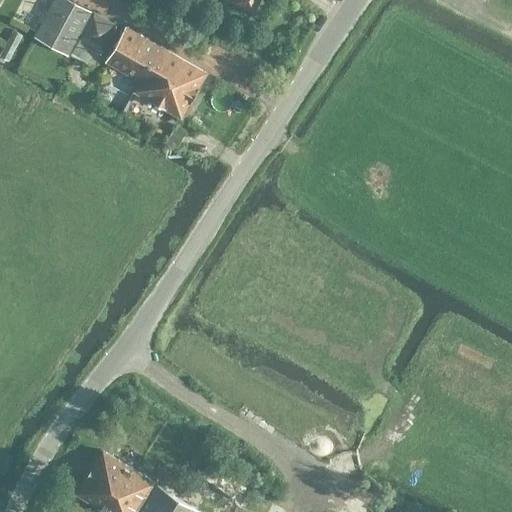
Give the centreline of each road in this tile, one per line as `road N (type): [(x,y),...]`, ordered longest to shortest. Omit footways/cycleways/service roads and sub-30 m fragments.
road 1 (tertiary): [(14,511),(49,446),(124,355),(358,0)]
road 2 (track): [(354,511),(256,436),(124,355)]
